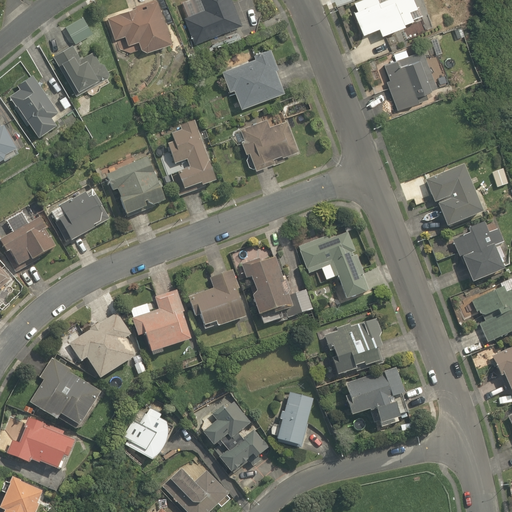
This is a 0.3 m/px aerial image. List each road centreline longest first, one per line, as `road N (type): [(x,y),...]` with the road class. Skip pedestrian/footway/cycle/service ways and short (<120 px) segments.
road 1 (residential): [(359,173),(79,280),(0,352)]
road 2 (residential): [(468,447),(359,173)]
road 3 (residential): [(468,447),(309,477),(264,511)]
road 4 (residential): [(359,173),(308,0)]
